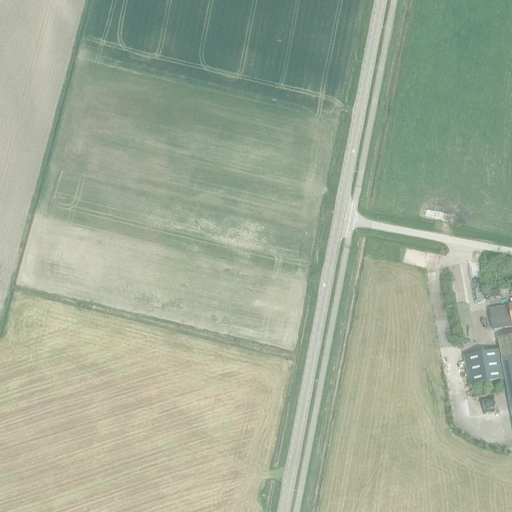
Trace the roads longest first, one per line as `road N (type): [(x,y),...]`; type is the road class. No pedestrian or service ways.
road 1 (secondary): [(283,511),(337,219)]
road 2 (secondary): [(337,219),(379,0)]
road 3 (unclassified): [(511,252),(337,219)]
